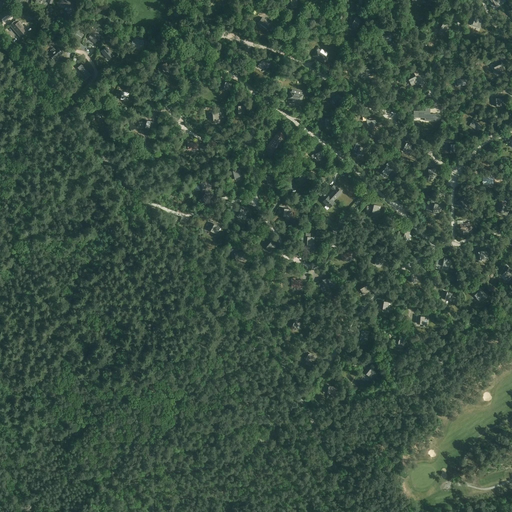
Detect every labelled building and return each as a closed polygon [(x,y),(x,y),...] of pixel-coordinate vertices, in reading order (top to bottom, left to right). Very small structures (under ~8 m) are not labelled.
[(74,6),(71,4),(73,0),(72,0),(59,0),(59,3),(70,7),(68,11),(72,13),(74,6)] [(0,15),(4,22),(13,15),(8,9),(0,15)] [(350,23),(359,28),(362,21),(353,16),(352,18),(352,19),(350,23)] [(471,24),(480,27),(483,20),(473,16),(472,19),(473,19),(471,24)] [(269,31),(275,23),(271,20),(270,22),(263,17),(259,23),(269,31)] [(53,18),(48,25),(53,28),(57,22),(53,18)] [(438,28),(446,33),(450,26),(440,21),(439,24),(440,24),(438,28)] [(27,31),(19,22),(16,24),(14,22),(10,25),(20,37),(27,31)] [(382,39),(394,37),(393,31),(384,32),(384,30),(381,31),(382,39)] [(73,32),(70,36),(76,41),(79,37),(73,32)] [(101,39),(94,35),(91,40),(97,44),(101,39)] [(144,40),(134,38),(133,41),(132,41),(132,44),(144,47),(144,43),(143,43),(144,40)] [(106,47),(101,51),(108,59),(113,55),(112,54),(106,47)] [(54,60),(62,53),(58,48),(55,50),(54,48),(51,50),(52,52),(50,54),(54,60)] [(325,63),(328,58),(317,51),(313,56),(325,63)] [(258,60),(258,61),(256,64),(263,69),(264,68),(265,68),(270,62),(268,60),(266,62),(260,57),(258,60)] [(493,65),(498,74),(505,70),(500,61),(498,62),(499,63),(493,65)] [(161,73),(170,70),(168,62),(158,66),(159,68),(160,68),(161,73)] [(91,74),(81,64),(77,68),(86,78),(91,74)] [(361,79),(373,75),(371,69),(363,72),(362,69),(358,71),(361,79)] [(408,78),(412,86),(419,83),(414,74),(408,78)] [(454,79),(455,87),(458,86),(458,85),(463,84),(463,85),(466,85),(465,79),(457,80),(457,78),(454,79)] [(221,88),(231,91),(233,83),(222,81),(222,83),(223,83),(221,88)] [(291,102),(294,103),(297,91),(292,90),(291,92),(290,91),(288,99),(292,100),(291,102)] [(117,99),(128,100),(130,93),(119,91),(118,94),(116,94),(115,96),(118,97),(117,99)] [(302,92),(297,91),(294,103),(297,104),(297,101),(302,102),(303,95),(301,94),(302,92)] [(331,97),(336,105),(342,101),(337,92),(334,94),(331,97)] [(505,106),(504,98),(493,99),(494,101),(495,101),(495,106),(505,106)] [(95,116),(103,113),(100,105),(91,109),(92,111),(93,111),(95,116)] [(236,114),(246,114),(246,106),(235,106),(235,109),(236,108),(236,114)] [(425,111),(425,114),(425,117),(425,121),(436,121),(439,121),(439,115),(436,115),(436,114),(430,114),(430,108),(425,108),(425,111)] [(212,120),(221,120),(220,112),(210,113),(210,116),(211,116),(212,120)] [(322,126),(332,127),(333,119),(322,118),(322,120),(323,121),(322,126)] [(367,127),(379,126),(378,120),(370,121),(370,119),(367,119),(367,127)] [(470,126),(479,131),(483,126),(475,122),(476,120),(474,119),(470,126)] [(139,122),(138,120),(129,123),(131,130),(139,128),(138,122),(139,122)] [(144,122),(143,128),(152,130),(154,122),(144,120),(143,122),(144,122)] [(280,129),(272,139),(279,145),(289,133),(286,131),(284,133),(280,129)] [(279,145),(272,139),(265,149),(272,154),(279,145)] [(403,143),(403,144),(401,148),(409,153),(413,146),(404,141),(403,143)] [(198,148),(197,142),(187,143),(188,150),(198,148)] [(449,152),(458,153),(458,144),(448,144),(448,147),(449,147),(449,152)] [(355,152),(364,156),(367,149),(357,145),(356,147),(357,148),(355,152)] [(319,149),(311,154),(313,157),(317,155),(319,160),(326,156),(321,147),(319,149)] [(380,170),(388,177),(393,170),(385,164),(383,166),(383,167),(380,170)] [(427,177),(436,176),(435,168),(425,170),(425,173),(426,172),(427,177)] [(233,179),(242,177),(240,169),(230,171),(230,174),(231,174),(233,179)] [(295,178),(303,184),(308,178),(300,171),(298,173),(299,174),(295,178)] [(483,184),(494,184),(493,174),(490,174),(490,177),(483,177),(483,184)] [(265,184),(275,184),(274,176),(264,176),(264,179),(265,179),(265,184)] [(205,189),(211,188),(210,184),(210,183),(210,179),(207,180),(208,181),(198,183),(199,185),(200,185),(201,190),(205,189)] [(333,190),(328,195),(334,201),(342,192),(334,185),(330,188),(333,190)] [(325,199),(327,196),(325,194),(321,191),(318,194),(322,198),(323,197),(325,199)] [(335,202),(334,201),(328,195),(327,196),(325,199),(322,202),(330,208),(335,202)] [(464,208),(471,203),(467,196),(458,203),(460,205),(461,204),(464,208)] [(430,210),(439,213),(442,205),(431,202),(431,205),(430,210)] [(366,211),(370,212),(379,214),(381,206),(371,204),(370,206),(367,206),(366,211)] [(498,212),(507,216),(511,208),(501,204),(500,207),(501,207),(498,212)] [(236,215),(245,218),(248,210),(238,207),(237,210),(238,210),(236,215)] [(281,216),(290,217),(292,209),(281,208),(281,211),(282,211),(281,216)] [(211,222),(210,225),(211,225),(208,230),(217,235),(221,228),(211,222)] [(411,239),(412,231),(402,229),(401,232),(402,232),(401,237),(411,239)] [(305,245),(314,245),(315,237),(304,237),(304,239),(305,239),(305,245)] [(268,239),(266,242),(267,242),(264,246),(272,252),(276,246),(268,239)] [(342,261),(352,259),(351,253),(353,253),(352,250),(348,250),(348,252),(341,254),(342,261)] [(478,260),(487,258),(485,250),(475,252),(476,255),(478,260)] [(232,256),(233,261),(243,259),(242,251),(231,253),(231,256),(232,256)] [(382,258),(373,256),(372,258),(373,259),(373,260),(370,260),(369,263),(381,265),(382,258)] [(440,265),(450,267),(451,259),(441,257),(440,260),(441,260),(440,265)] [(509,279),(511,275),(511,271),(506,266),(505,268),(505,269),(502,272),(509,279)] [(409,281),(418,281),(418,273),(408,274),(408,277),(409,277),(409,281)] [(332,284),(329,277),(319,280),(320,283),(321,283),(323,288),(332,284)] [(303,287),(303,280),(296,280),(295,278),(293,278),(293,280),(291,280),(292,287),(303,287)] [(359,287),(364,295),(370,292),(365,282),(363,284),(364,285),(359,287)] [(483,299),(486,297),(477,288),(475,289),(476,290),(473,293),(480,301),(482,298),(483,299)] [(443,298),(452,301),(454,294),(444,290),(443,293),(444,294),(443,298)] [(381,308),(390,310),(391,302),(382,301),(381,308)] [(417,324),(427,325),(428,317),(417,316),(417,318),(418,318),(417,324)] [(290,326),(298,330),(302,323),(292,319),(291,321),(291,322),(290,326)] [(358,339),(367,341),(369,333),(358,331),(358,333),(359,334),(358,339)] [(395,343),(404,347),(407,340),(399,336),(395,343)] [(317,356),(307,351),(306,353),(307,354),(304,358),(309,361),(314,364),(317,356)] [(364,372),(372,378),(377,372),(369,366),(367,368),(368,368),(364,372)] [(325,385),(325,387),(326,388),(325,392),(334,394),(336,387),(325,385)]
